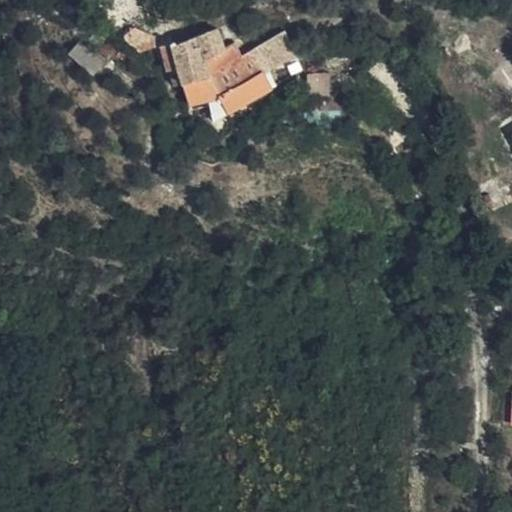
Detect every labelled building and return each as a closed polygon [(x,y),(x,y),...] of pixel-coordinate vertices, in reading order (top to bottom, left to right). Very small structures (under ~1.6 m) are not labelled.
[(218,33),(193,41),(203,60),(225,50),(218,33)] [(252,52),(260,76),(289,55),(281,39),(252,52)] [(86,76),(98,65),(76,40),(64,53),(86,76)] [(167,48),(172,71),(181,70),(203,60),(193,41),(167,48)] [(203,60),(211,71),(241,58),(234,46),(225,50),(203,60)] [(217,97),(222,118),(265,92),(260,76),(252,52),(241,58),(211,71),(185,81),(193,104),(217,97)] [(181,70),(185,81),(211,71),(203,60),(181,70)] [(511,133),(493,146),(499,159),(507,158),(511,167),(511,133)] [(511,167),(507,158),(499,159),(501,184),(511,202),(511,167)]
